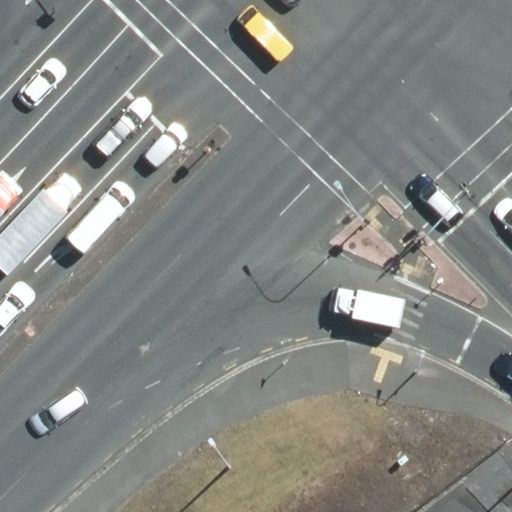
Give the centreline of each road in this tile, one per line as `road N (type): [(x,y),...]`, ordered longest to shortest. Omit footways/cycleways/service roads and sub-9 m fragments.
road 1 (primary): [(511,350),(403,313),(176,257)]
road 2 (primary): [(377,40),(176,257)]
road 3 (primary): [(176,257),(0,431)]
road 4 (primary): [(0,174),(151,0)]
road 5 (primary): [(511,186),(377,40)]
road 6 (primary): [(0,174),(14,0)]
